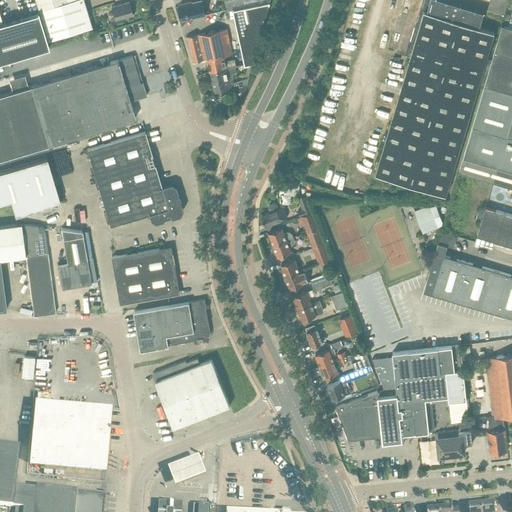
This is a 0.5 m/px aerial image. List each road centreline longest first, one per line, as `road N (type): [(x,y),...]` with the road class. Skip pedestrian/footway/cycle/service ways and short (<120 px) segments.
road 1 (tertiary): [(244,143),(226,194),(226,257),(284,405)]
road 2 (tertiary): [(296,399),(238,258),(239,219),(261,147)]
road 3 (unclassified): [(139,465),(112,328),(0,324)]
road 4 (tertiary): [(261,147),(329,0)]
road 5 (unclassified): [(343,499),(501,476)]
road 6 (unclassified): [(139,465),(284,405)]
road 7 (tertiary): [(305,0),(244,143)]
road 8 (unclassified): [(196,123),(179,136),(198,266)]
road 9 (unclassified): [(196,123),(156,0)]
